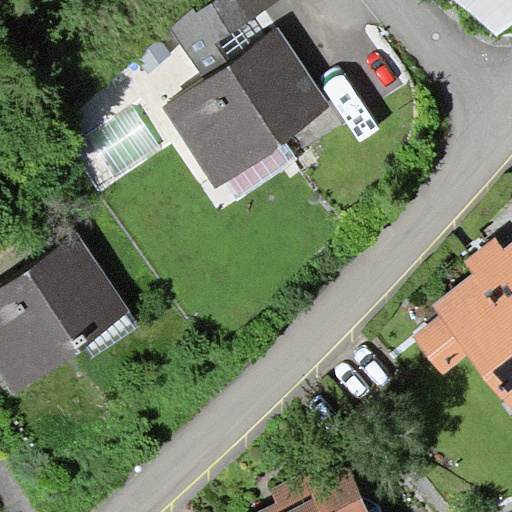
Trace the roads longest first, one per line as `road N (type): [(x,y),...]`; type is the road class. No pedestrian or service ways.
road 1 (residential): [(126,511),(504,124)]
road 2 (residential): [(504,124),(391,0)]
